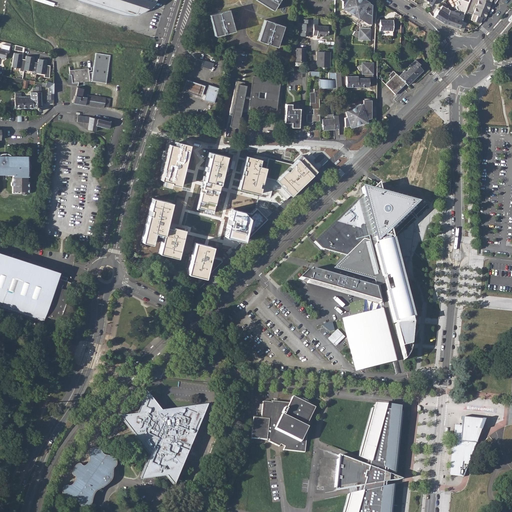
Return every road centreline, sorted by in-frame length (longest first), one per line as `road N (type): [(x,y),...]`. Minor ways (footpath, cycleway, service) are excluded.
road 1 (residential): [(431,511),(458,238),(460,82)]
road 2 (residential): [(138,290),(177,306),(202,300),(353,161)]
road 3 (secondary): [(97,284),(75,382),(12,511)]
road 4 (secondary): [(23,511),(50,439),(83,384),(110,287)]
road 5 (secondary): [(178,0),(123,176)]
road 6 (residential): [(146,129),(208,146),(287,142)]
road 7 (secondary): [(115,264),(146,129)]
road 8 (secondary): [(146,129),(188,0)]
road 9 (residential): [(58,108),(121,117),(110,167),(123,176)]
